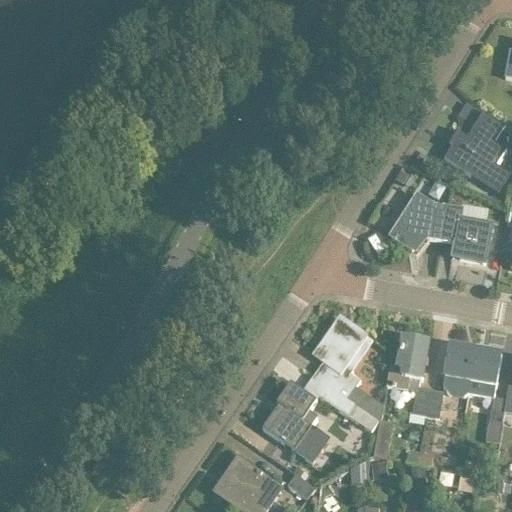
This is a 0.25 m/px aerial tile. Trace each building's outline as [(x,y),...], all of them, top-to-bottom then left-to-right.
[(461,121),(477,126),(482,111),(466,106),(461,121)] [(507,154),(493,145),(474,133),(468,143),(458,137),(450,150),(453,151),(444,164),(470,181),(476,172),(485,178),(492,167),(497,170),(507,154)] [(417,201),(402,225),(391,242),(412,256),(421,243),(441,246),(446,211),(434,209),(433,211),(417,201)] [(441,246),(462,249),(459,264),(485,269),(492,229),(461,224),(463,214),(446,211),(441,246)] [(511,227),(508,227),(503,254),(511,255),(511,270),(511,274),(511,273),(511,227)] [(452,266),(451,276),(473,279),(474,269),(452,266)] [(329,391),(347,404),(360,385),(352,379),(355,374),(346,368),(366,341),(341,323),(315,360),(339,377),(329,391)] [(409,395),(411,383),(422,385),(429,347),(403,343),(398,371),(390,370),(387,392),(409,395)] [(468,400),(468,398),(470,386),(476,356),(450,351),(443,392),(451,401),(462,403),(468,400)] [(476,356),(470,386),(468,398),(494,403),(502,360),(476,356)] [(304,425),(317,406),(303,396),(291,388),(277,408),(279,409),(273,416),(280,421),(269,438),(313,469),(323,454),(305,441),(313,431),(304,425)] [(347,404),(329,391),(321,402),(328,407),(348,421),(356,410),(347,404)] [(413,419),(426,421),(430,395),(418,393),(413,419)] [(443,398),(430,395),(426,421),(438,423),(443,398)] [(383,410),(372,403),(364,415),(380,426),(380,425),(383,410)] [(494,403),(490,426),(486,446),(498,448),(506,405),(494,403)] [(380,425),(380,426),(374,462),(386,464),(393,427),(380,425)] [(238,464),(226,481),(233,486),(222,501),(237,511),(267,511),(281,493),(238,464)] [(316,493),(295,479),(288,490),(307,504),(316,493)]
